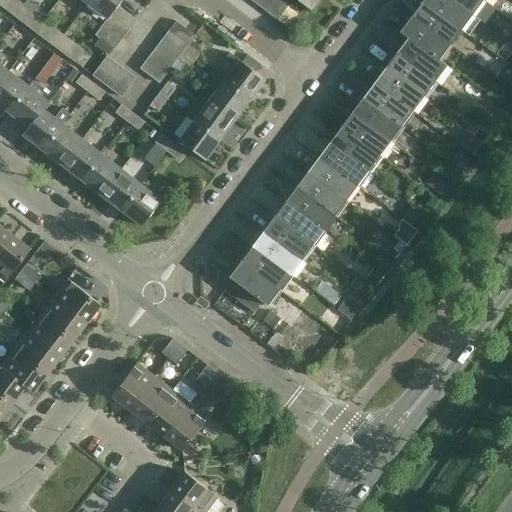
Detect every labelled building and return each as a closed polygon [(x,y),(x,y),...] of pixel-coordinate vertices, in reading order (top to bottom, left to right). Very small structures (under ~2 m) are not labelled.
[(16,0),(7,0),(2,7),(10,13),(19,1),(16,0)] [(88,0),(86,3),(106,18),(120,0),(88,0)] [(261,0),(257,5),(267,12),(276,0),(291,0),(296,0),(310,9),(316,0),(261,0)] [(291,0),(276,0),(267,12),(277,19),(291,0)] [(452,0),(424,0),(423,2),(460,28),(471,13),(452,0)] [(452,0),(471,13),(480,0),(452,0)] [(18,19),(26,25),(34,13),(42,19),(46,14),(30,2),(18,19)] [(423,2),(412,17),(448,44),(460,28),(423,2)] [(116,5),(109,15),(128,30),(135,20),(116,5)] [(34,13),(26,25),(33,31),(42,19),(34,13)] [(106,18),(101,25),(121,39),(128,30),(109,15),(106,18)] [(412,17),(401,32),(409,38),(410,38),(437,59),(448,44),(412,17)] [(42,19),(33,31),(41,37),(50,25),(42,19)] [(175,21),(168,29),(187,44),(189,42),(194,35),(175,21)] [(50,25),(41,37),(49,43),(58,31),(50,25)] [(121,39),(101,25),(94,34),(99,38),(112,48),(113,49),(121,39)] [(168,29),(161,39),(180,54),(183,50),(187,44),(168,29)] [(407,39),(397,52),(434,80),(445,65),(437,59),(410,38),(409,38),(401,32),(400,33),(407,39)] [(58,49),(66,55),(75,44),(67,38),(58,49)] [(112,48),(99,38),(94,45),(107,55),(112,48)] [(161,39),(154,49),(173,63),(177,58),(180,54),(161,39)] [(187,44),(183,50),(194,59),(200,51),(189,42),(187,44)] [(75,44),(66,55),(74,61),(83,50),(75,44)] [(154,49),(146,58),(166,73),(173,63),(154,49)] [(180,54),(177,58),(188,67),(194,59),(183,50),(180,54)] [(397,52),(386,68),(423,95),(434,80),(397,52)] [(91,75),(101,82),(116,63),(106,55),(91,75)] [(166,73),(146,58),(139,68),(158,82),(166,73)] [(238,59),(223,80),(249,99),(264,79),(238,59)] [(116,63),(101,82),(111,89),(125,70),(116,63)] [(386,68),(375,82),(412,109),(423,95),(386,68)] [(125,70),(111,89),(120,97),(135,77),(125,70)] [(7,71),(0,80),(0,106),(7,112),(27,86),(7,71)] [(75,82),(86,91),(92,83),(81,74),(75,82)] [(27,86),(7,112),(27,127),(21,134),(22,134),(47,101),(35,92),(40,86),(32,80),(27,86)] [(223,80),(208,100),(234,119),(249,99),(223,80)] [(166,82),(158,93),(166,99),(175,88),(166,82)] [(375,82),(364,97),(400,125),(412,109),(375,82)] [(92,83),(86,91),(98,100),(104,92),(92,83)] [(166,99),(158,93),(149,105),(157,111),(166,99)] [(364,97),(353,112),(389,139),(400,125),(364,97)] [(184,113),(193,119),(219,139),(234,119),(208,100),(200,110),(191,103),(184,113)] [(47,101),(22,134),(41,149),(69,113),(61,108),(54,118),(42,109),(48,102),(47,101)] [(114,112),(126,121),(132,113),(120,104),(114,112)] [(353,112),(342,127),(378,154),(389,139),(353,112)] [(69,113),(41,149),(61,164),(81,138),(62,124),(69,114),(69,113)] [(132,113),(126,121),(138,130),(144,122),(132,113)] [(219,139),(193,119),(178,140),(204,159),(219,139)] [(342,127),(331,142),(367,169),(378,154),(342,127)] [(472,156),(483,141),(468,130),(457,145),(472,156)] [(154,142),(166,151),(172,143),(160,134),(154,142)] [(81,138),(61,164),(81,179),(100,154),(81,138)] [(331,142),(320,157),(356,184),(367,169),(331,142)] [(172,143),(166,151),(177,160),(183,151),(172,143)] [(459,149),(450,161),(461,170),(470,158),(459,149)] [(100,154),(81,179),(100,194),(120,169),(100,154)] [(320,157),(308,172),(345,199),(356,184),(320,157)] [(461,170),(450,161),(439,176),(450,185),(461,170)] [(120,169),(100,194),(120,210),(140,184),(120,169)] [(308,172),(297,187),(334,214),(345,199),(308,172)] [(140,184),(120,210),(140,225),(160,200),(140,184)] [(297,187),(286,201),(323,228),(334,214),(297,187)] [(286,201),(275,217),(311,244),(323,228),(286,201)] [(275,217),(264,232),(300,259),(311,244),(275,217)] [(0,225),(0,248),(11,234),(0,225)] [(264,232),(252,247),(289,274),(289,273),(292,276),(303,261),(300,259),(264,232)] [(11,234),(0,248),(0,278),(4,281),(29,248),(11,234)] [(252,247),(241,261),(278,289),(289,274),(252,247)] [(230,277),(231,278),(223,290),(253,312),(261,301),(266,305),(278,289),(241,261),(230,277)] [(25,264),(19,271),(34,282),(39,275),(25,264)] [(34,282),(19,271),(14,279),(28,290),(34,282)] [(67,279),(53,297),(86,322),(100,304),(67,279)] [(351,319),(360,306),(346,296),(337,309),(351,319)] [(53,297),(40,314),(72,339),(86,322),(53,297)] [(0,299),(0,310),(2,313),(8,305),(0,299)] [(40,314),(26,331),(59,357),(72,339),(40,314)] [(26,331),(13,349),(46,374),(59,357),(26,331)] [(160,352),(168,358),(179,343),(171,338),(160,352)] [(179,343),(168,358),(175,363),(186,349),(179,343)] [(13,349),(0,366),(0,365),(0,366),(25,386),(32,392),(46,374),(13,349)] [(110,396),(128,409),(154,376),(136,363),(110,396)] [(195,378),(203,384),(214,370),(206,364),(195,378)] [(0,365),(0,394),(12,403),(25,386),(0,366),(0,365),(0,366),(0,365)] [(214,370),(203,384),(210,390),(221,376),(214,370)] [(154,376),(128,409),(146,423),(171,390),(154,376)] [(171,390),(146,423),(163,436),(188,403),(171,390)] [(0,394),(0,418),(12,403),(0,394)] [(188,403),(163,436),(181,450),(206,417),(188,403)] [(183,471),(170,489),(199,511),(204,511),(216,496),(183,471)] [(199,511),(170,489),(156,506),(163,511),(199,511)]
